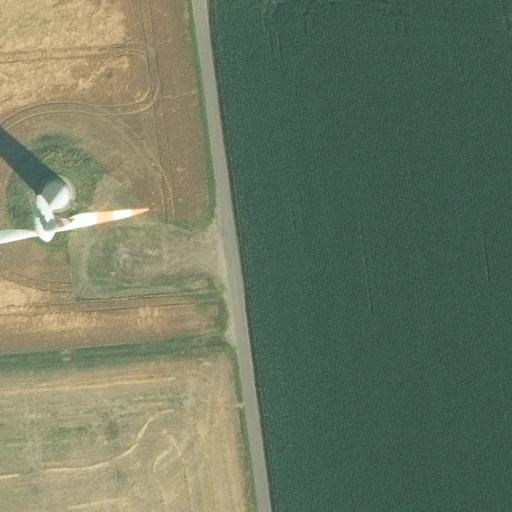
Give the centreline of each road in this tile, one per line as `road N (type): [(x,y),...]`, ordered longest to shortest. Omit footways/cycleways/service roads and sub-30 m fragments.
road 1 (unclassified): [(270,511),(206,0)]
road 2 (track): [(235,231),(104,215)]
